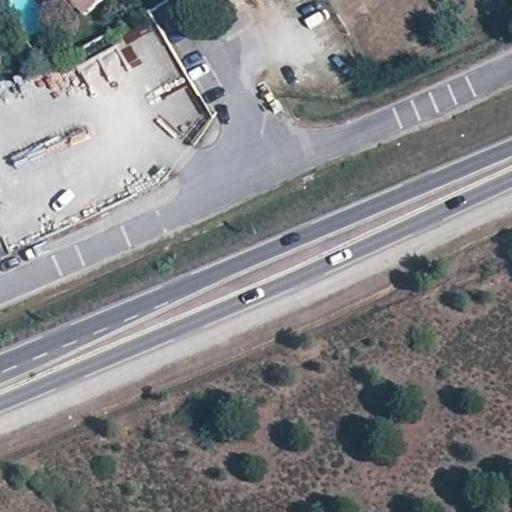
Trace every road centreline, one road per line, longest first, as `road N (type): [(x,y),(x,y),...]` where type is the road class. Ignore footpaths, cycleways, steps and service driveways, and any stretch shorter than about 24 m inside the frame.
road 1 (unclassified): [(0,288),(511,63)]
road 2 (secondary): [(0,401),(511,178)]
road 3 (secondary): [(511,147),(0,363)]
